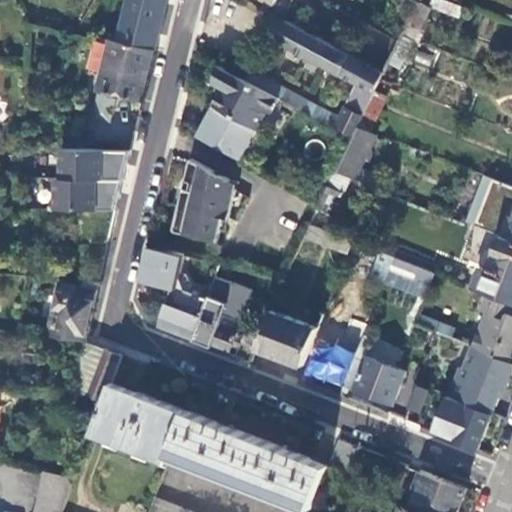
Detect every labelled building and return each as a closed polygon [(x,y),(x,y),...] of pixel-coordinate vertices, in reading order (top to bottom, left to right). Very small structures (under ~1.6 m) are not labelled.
[(154,48),(166,0),(129,0),(119,40),(154,48)] [(446,0),(431,0),(430,9),(458,14),(460,2),(446,0)] [(428,5),(420,1),(409,24),(416,28),(428,5)] [(375,90),(384,72),(277,14),(267,33),(356,82),(374,91),(375,90)] [(142,98),(154,48),(119,40),(100,35),(91,73),(101,76),(98,88),(142,98)] [(256,128),(265,112),(271,110),(279,96),(238,74),(218,64),(214,81),(223,86),(213,104),(256,128)] [(323,118),(327,111),(243,65),(238,74),(279,96),(323,118)] [(337,116),(327,111),(323,118),(354,135),(358,126),(374,91),(356,82),(337,116)] [(386,96),(375,90),(374,91),(358,126),(369,131),(386,96)] [(239,158),(256,128),(213,104),(196,135),(239,158)] [(377,133),(369,131),(358,126),(354,135),(335,171),(351,177),(377,187),(382,176),(361,168),(377,133)] [(103,143),(130,149),(134,133),(107,127),(103,143)] [(62,149),(62,178),(123,179),(130,149),(62,149)] [(229,217),(238,181),(228,180),(220,175),(215,185),(210,182),(213,171),(191,158),(175,229),(194,230),(192,235),(218,241),(224,216),(229,217)] [(335,171),(318,207),(333,213),(351,177),(335,171)] [(501,234),(511,238),(511,184),(484,174),(467,221),(501,234)] [(62,178),(57,178),(56,208),(116,209),(123,179),(62,178)] [(332,233),(310,224),(304,236),(327,245),(332,233)] [(352,241),(332,233),(327,245),(348,254),(352,241)] [(511,238),(501,234),(494,254),(487,251),(474,288),(485,293),(511,303),(511,238)] [(185,253),(148,245),(139,280),(172,286),(159,325),(194,338),(207,299),(189,292),(192,284),(186,273),(181,272),(185,253)] [(430,283),(434,273),(394,257),(390,267),(430,283)] [(233,311),(242,284),(216,275),(207,299),(194,338),(229,352),(243,315),(233,311)] [(85,339),(97,289),(60,280),(47,334),(85,339)] [(511,303),(485,293),(479,310),(486,313),(474,346),(511,361),(511,303)] [(318,328),(271,309),(267,320),(257,346),(304,366),(318,328)] [(319,325),(323,315),(318,313),(314,323),(319,325)] [(455,330),(416,315),(413,322),(452,338),(455,330)] [(257,346),(267,320),(258,317),(253,330),(246,328),(237,355),(251,360),(257,346)] [(355,354),(355,353),(321,339),(308,371),(343,385),(355,354)] [(492,412),(502,389),(505,390),(511,371),(511,361),(474,346),(472,345),(463,368),(460,367),(448,395),(459,399),(491,412),(492,412)] [(122,354),(104,347),(86,394),(104,401),(112,381),(122,354)] [(365,358),(355,354),(343,385),(393,404),(406,370),(366,354),(365,358)] [(112,381),(104,401),(92,434),(167,461),(170,453),(187,410),(112,381)] [(406,411),(423,417),(427,407),(445,414),(452,417),(457,404),(459,399),(448,395),(417,383),(406,411)] [(449,425),(445,436),(476,449),(487,423),(489,417),(457,404),(452,417),(449,425)] [(329,465),(187,410),(170,453),(307,506),(312,508),(329,465)] [(501,428),(505,417),(492,412),(491,412),(489,417),(487,423),(501,428)] [(452,417),(445,414),(442,423),(449,425),(452,417)] [(62,511),(73,483),(70,475),(43,470),(34,511),(62,511)] [(457,511),(467,487),(422,470),(415,487),(419,488),(409,511),(401,507),(398,511),(457,511)] [(192,511),(153,497),(147,511),(192,511)]
